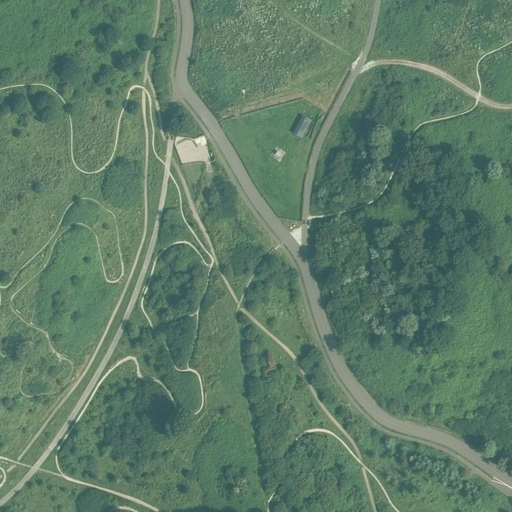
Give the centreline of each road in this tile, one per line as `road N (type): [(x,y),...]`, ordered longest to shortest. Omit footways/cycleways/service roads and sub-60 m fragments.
road 1 (unknown): [(0,478),(82,377),(138,268),(142,88),(159,0)]
road 2 (unknown): [(146,60),(159,117),(226,282),(245,313),(293,358),(351,442),(375,511)]
road 3 (track): [(361,62),(423,66),(491,105),(511,107)]
